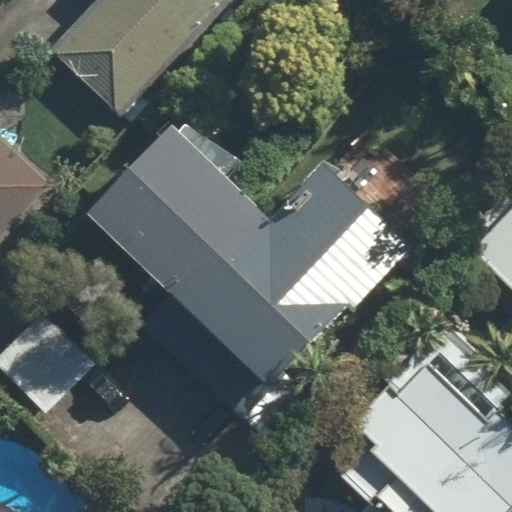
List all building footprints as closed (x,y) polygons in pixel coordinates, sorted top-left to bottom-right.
[(130,115),(236,0),(104,0),(59,50),(130,115)] [(250,422),(289,383),(368,302),(373,307),(438,240),(433,235),(346,150),(287,210),(193,119),(108,206),(183,279),(145,318),(250,422)] [(0,247),(61,185),(0,125),(0,247)] [(511,271),(511,216),(484,244),(511,271)] [(0,355),(56,413),(107,364),(51,306),(0,355)] [(511,511),(511,381),(453,318),(322,441),(376,499),(362,511),(511,511)]
